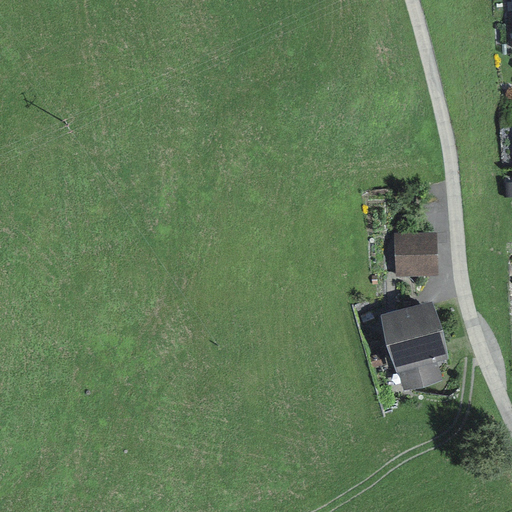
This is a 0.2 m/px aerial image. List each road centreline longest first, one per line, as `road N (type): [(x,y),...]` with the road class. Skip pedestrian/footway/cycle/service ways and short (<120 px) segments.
road 1 (residential): [(511,421),(469,312),(449,149),(412,0)]
road 2 (track): [(479,349),(471,400),(434,450),(314,511)]
